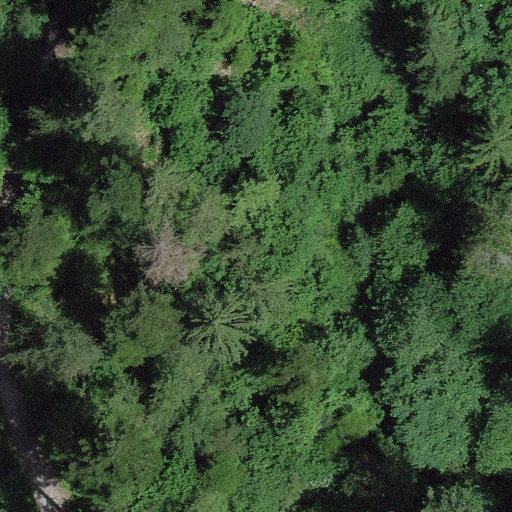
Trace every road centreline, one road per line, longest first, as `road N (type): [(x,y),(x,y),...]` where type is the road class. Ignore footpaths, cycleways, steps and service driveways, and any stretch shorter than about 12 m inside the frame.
road 1 (track): [(0,264),(65,0)]
road 2 (track): [(48,511),(0,370)]
